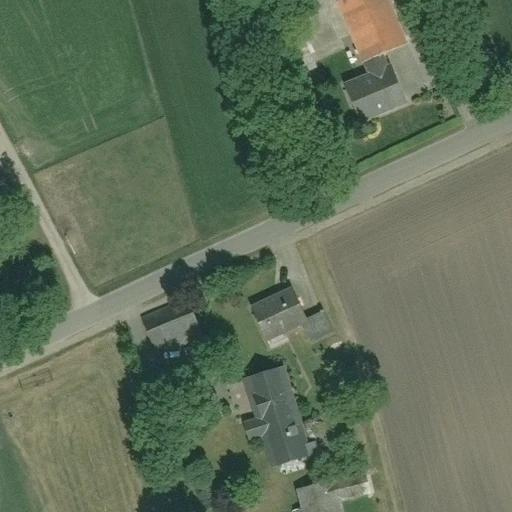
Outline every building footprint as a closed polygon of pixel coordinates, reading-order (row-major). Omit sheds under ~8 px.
[(358,87),(374,124),(414,106),(391,53),(412,44),(392,0),(355,0),(339,7),(365,66),(371,63),(378,78),(358,87)] [(0,141),(0,190),(22,178),(0,141)] [(258,307),(274,350),(309,337),(313,348),(339,338),(330,313),(309,320),(298,292),(258,307)] [(142,319),(158,361),(212,342),(196,299),(142,319)] [(285,375),(245,389),(277,477),(316,463),(285,375)] [(347,511),(343,497),(297,510),(297,511),(347,511)]
